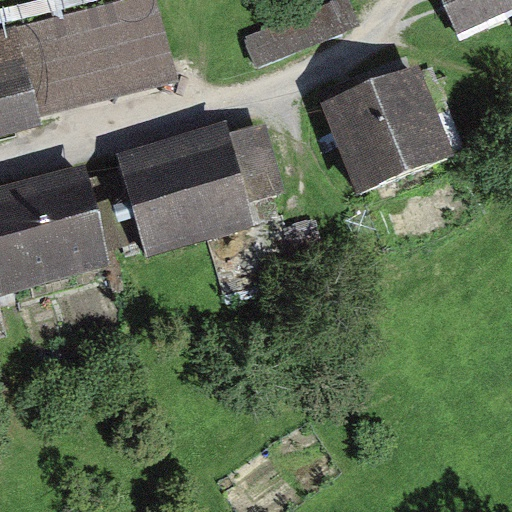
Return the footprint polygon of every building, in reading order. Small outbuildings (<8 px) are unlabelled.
[(153,0),(70,0),(0,20),(0,102),(169,55),(153,0)] [(357,0),(356,0),(252,25),(260,60),(366,34),(357,0)] [(511,0),(445,0),(465,45),(511,26),(511,0)] [(417,72),(324,107),(359,200),(452,165),(417,72)] [(230,131),(123,163),(151,257),(251,227),(247,215),(296,201),(274,128),(233,140),(230,131)] [(88,177),(0,197),(0,307),(112,282),(88,177)]
